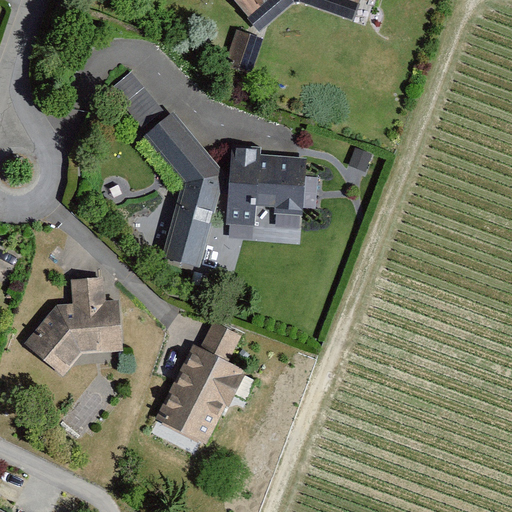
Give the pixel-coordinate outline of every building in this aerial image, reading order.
[(225,0),(246,22),(272,0),(318,0),(348,11),(353,0),(225,0)] [(259,45),(230,35),(219,66),(249,76),(259,45)] [(142,123),(163,104),(132,70),(111,89),(142,123)] [(178,191),(160,259),(194,271),(219,187),(169,115),(140,141),(178,191)] [(252,153),(223,150),(219,225),(248,228),(250,201),(267,202),(268,215),(302,215),(303,164),(252,160),(252,153)] [(51,309),(17,348),(60,382),(79,360),(119,355),(113,307),(101,307),(98,282),(63,284),(66,308),(51,309)] [(183,344),(146,429),(204,453),(239,371),(225,365),(236,341),(207,329),(198,351),(183,344)]
